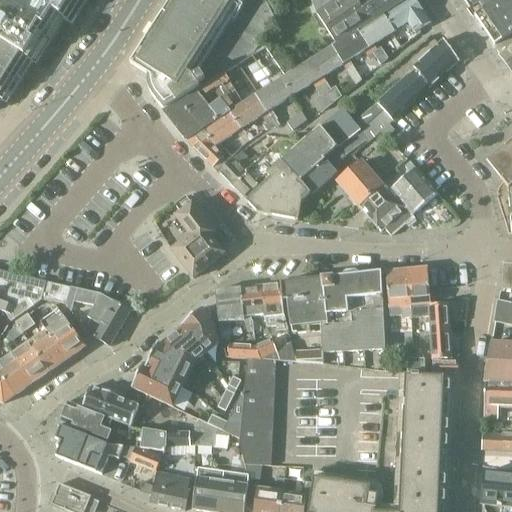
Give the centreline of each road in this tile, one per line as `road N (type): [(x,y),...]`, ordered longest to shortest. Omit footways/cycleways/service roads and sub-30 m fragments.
road 1 (residential): [(255,245),(144,321),(108,364),(7,439)]
road 2 (residential): [(466,511),(469,379),(487,249)]
road 3 (residential): [(255,245),(92,69)]
road 4 (residential): [(487,249),(255,245)]
road 5 (residential): [(487,249),(477,194),(427,134),(491,76)]
road 6 (residential): [(156,511),(21,456)]
road 7 (secondary): [(0,177),(92,69)]
